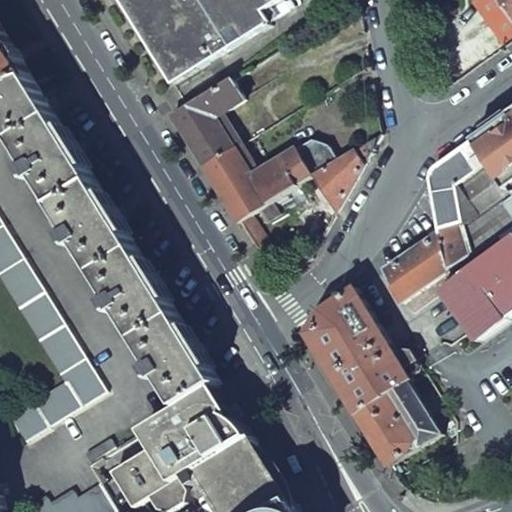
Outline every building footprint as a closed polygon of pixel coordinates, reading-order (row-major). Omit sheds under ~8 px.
[(121,0),(175,86),(273,25),(266,13),(287,0),(121,0)] [(511,39),(511,8),(506,0),(483,0),(477,5),(491,25),(505,45),(511,39)] [(0,93),(36,80),(20,55),(4,30),(0,22),(0,93)] [(36,80),(0,93),(0,121),(4,129),(9,126),(20,142),(59,117),(47,99),(36,80)] [(185,113),(176,118),(208,169),(244,147),(226,116),(249,102),(236,82),(185,113)] [(59,117),(20,142),(37,170),(31,173),(41,189),(47,186),(61,208),(100,185),(79,151),(59,117)] [(511,117),(478,142),(494,165),(511,193),(511,192),(511,117)] [(340,163),(319,177),(340,213),(367,166),(385,135),(340,163)] [(315,141),(302,149),(319,177),(340,163),(329,145),(315,141)] [(494,165),(478,142),(440,169),(435,175),(434,182),(436,194),(458,191),(494,165)] [(244,147),(208,169),(225,197),(242,224),(252,217),(319,177),(302,149),(263,173),(246,145),(244,147)] [(443,235),(451,272),(475,255),(481,264),(511,241),(511,213),(506,206),(511,201),(511,193),(494,165),(458,191),(436,194),(439,214),(443,235)] [(100,185),(61,208),(78,236),(72,239),(83,256),(88,252),(102,275),(141,251),(120,218),(100,185)] [(0,216),(0,271),(70,384),(13,419),(29,444),(110,394),(0,216)] [(252,217),(242,224),(261,256),(272,249),(252,217)] [(443,235),(388,271),(404,304),(451,272),(443,235)] [(457,279),(443,290),(482,344),(511,322),(511,241),(481,264),(458,281),(457,279)] [(141,251),(102,275),(119,303),(113,306),(124,322),(129,319),(143,342),(182,317),(161,284),(141,251)] [(475,255),(451,272),(457,279),(458,281),(481,264),(475,255)] [(397,352),(359,290),(324,313),(310,336),(324,358),(359,416),(412,383),(415,381),(413,378),(422,374),(423,367),(421,363),(414,352),(408,352),(405,347),(397,352)] [(182,317),(143,342),(159,369),(154,372),(165,389),(170,386),(185,410),(220,389),(224,386),(203,352),(182,317)] [(450,347),(460,360),(478,347),(467,334),(450,347)] [(412,383),(359,416),(364,425),(392,469),(444,436),(412,383)] [(201,473),(220,461),(202,431),(205,422),(227,410),(231,417),(239,421),(220,389),(185,410),(148,433),(158,450),(118,474),(140,510),(147,505),(186,481),(201,473)] [(220,461),(256,439),(254,435),(243,423),(239,421),(231,417),(227,410),(205,422),(202,431),(220,461)] [(301,511),(256,439),(220,461),(201,473),(224,511),(301,511)] [(113,441),(87,456),(93,466),(119,451),(113,441)] [(169,511),(195,496),(186,481),(147,505),(151,511),(169,511)] [(49,499),(36,506),(39,511),(119,511),(104,486),(81,501),(75,493),(53,506),(49,499)] [(0,511),(2,511),(8,510),(4,492),(0,492),(0,511)]
